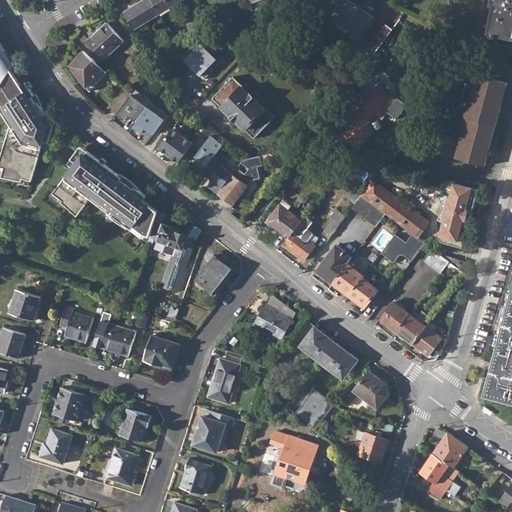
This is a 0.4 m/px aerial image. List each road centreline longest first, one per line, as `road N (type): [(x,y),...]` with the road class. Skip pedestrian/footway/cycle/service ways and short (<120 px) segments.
road 1 (residential): [(23,33),(73,107),(266,260)]
road 2 (residential): [(16,476),(14,454),(38,379),(51,365),(181,403)]
road 3 (residential): [(511,163),(464,338),(433,391)]
road 4 (residential): [(266,260),(433,391)]
road 5 (residential): [(266,260),(200,347),(181,403)]
road 6 (residential): [(433,391),(387,511)]
